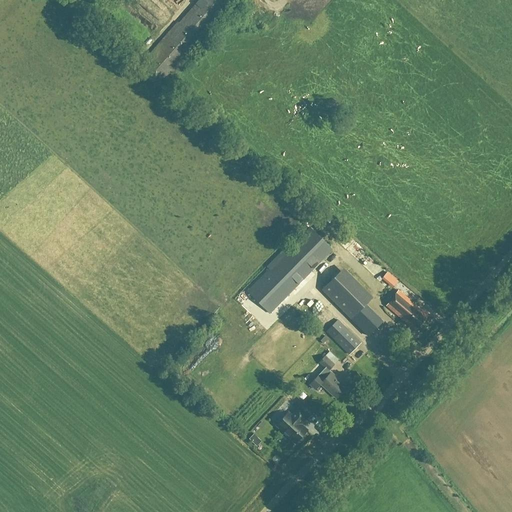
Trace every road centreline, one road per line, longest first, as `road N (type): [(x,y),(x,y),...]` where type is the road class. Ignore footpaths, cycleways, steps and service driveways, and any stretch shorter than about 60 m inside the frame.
road 1 (unclassified): [(266,511),(511,253)]
road 2 (track): [(464,511),(375,404)]
